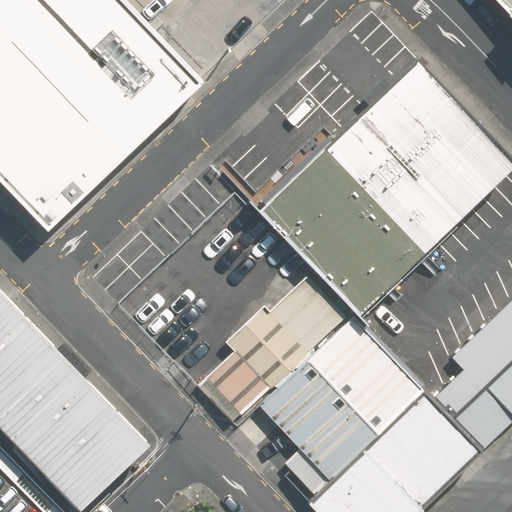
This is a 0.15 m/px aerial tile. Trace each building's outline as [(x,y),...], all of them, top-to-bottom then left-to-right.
[(201,75),(129,0),(0,0),(0,174),(45,222),(201,75)] [(511,0),(503,0),(511,8),(511,0)] [(511,151),(417,56),(260,211),(358,309),(511,157),(511,151)] [(0,431),(73,507),(142,440),(0,292),(0,431)] [(435,395),(481,441),(511,410),(511,292),(450,353),(464,367),(435,395)] [(274,390),(312,355),(265,304),(227,339),(236,348),(269,383),(274,390)] [(312,493),(422,387),(351,313),(312,355),(274,390),(259,406),(300,447),(285,461),(312,493)] [(269,383),(236,348),(207,376),(239,410),(269,383)] [(312,493),(305,500),(316,511),(412,511),(481,441),(422,387),(312,493)]
